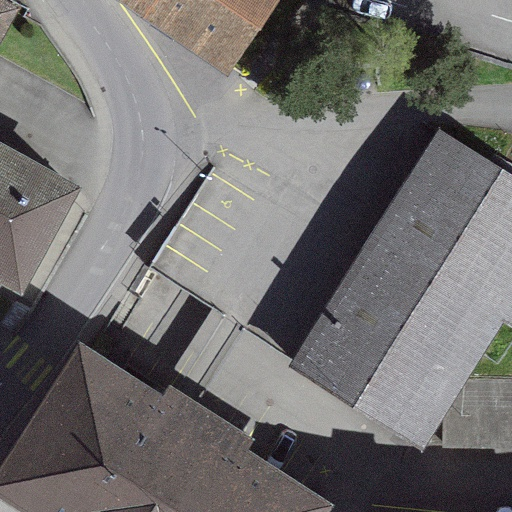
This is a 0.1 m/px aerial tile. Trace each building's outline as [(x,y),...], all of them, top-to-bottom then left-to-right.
[(133,0),(228,66),(273,0),(133,0)] [(0,33),(13,9),(0,1),(0,33)] [(511,177),(446,136),(301,366),(420,442),(446,374),(474,298),(511,319),(511,177)] [(0,271),(11,278),(19,282),(72,186),(0,146),(0,271)] [(311,511),(318,502),(239,452),(246,442),(167,391),(160,401),(82,352),(0,479),(51,511),(311,511)] [(511,375),(446,374),(443,442),(511,443),(511,375)]
